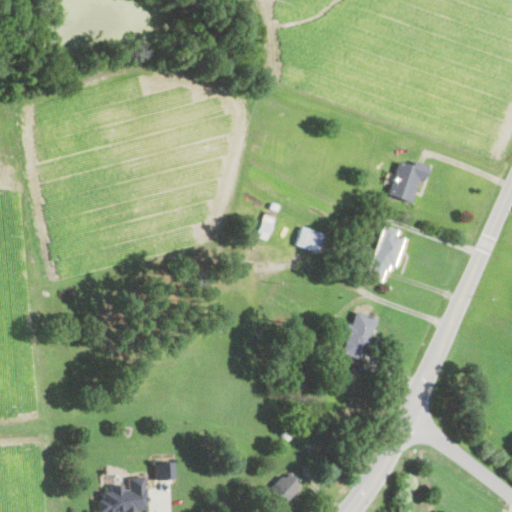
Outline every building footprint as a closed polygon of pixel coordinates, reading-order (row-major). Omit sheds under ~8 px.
[(413,162),(428,167),(423,181),(418,180),(412,197),(401,197),(395,197),(393,197),(387,195),(398,162),(411,166),(413,162)] [(278,206),(276,212),(269,209),(271,203),(278,206)] [(267,238),(266,240),(255,237),(256,234),(264,211),(275,215),(267,238)] [(323,234),(317,253),(295,245),(301,227),(323,234)] [(395,263),(394,266),(389,265),(387,270),(385,269),(380,282),(366,277),(366,276),(383,227),(397,231),(395,236),(403,239),(395,263)] [(267,261),(266,265),(248,260),(251,245),(270,250),(267,261)] [(376,319),(373,329),(365,351),(361,349),(358,360),(340,354),(346,337),(342,336),(347,323),(351,325),(355,311),(376,319)] [(302,332),(301,334),(293,332),(295,325),(303,328),(302,332)] [(314,369),(307,389),(289,383),(290,381),(298,360),(315,366),(314,369)] [(287,441),(286,442),(280,436),(285,431),(291,437),(287,441)] [(154,480),(153,461),(173,460),(174,478),(154,480)] [(120,484),(110,485),(109,478),(111,475),(115,474),(120,477),(120,484)] [(293,479),(293,480),(299,485),(294,490),(296,492),(278,510),(264,495),(282,477),(284,479),(289,475),(293,479)] [(143,482),(143,490),(146,489),(147,510),(136,511),(96,511),(96,501),(101,501),(100,492),(110,492),(109,486),(122,486),(122,491),(128,490),(127,478),(143,478),(143,482)]
